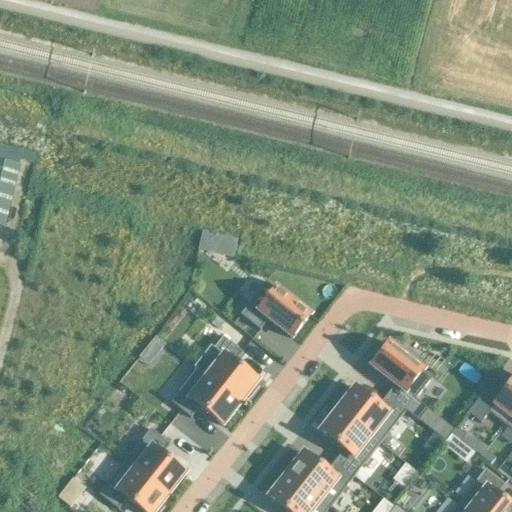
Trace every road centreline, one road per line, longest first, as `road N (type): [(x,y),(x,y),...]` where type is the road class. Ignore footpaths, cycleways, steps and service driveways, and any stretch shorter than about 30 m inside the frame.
road 1 (residential): [(358,300),(186,511)]
road 2 (residential): [(358,300),(511,337)]
